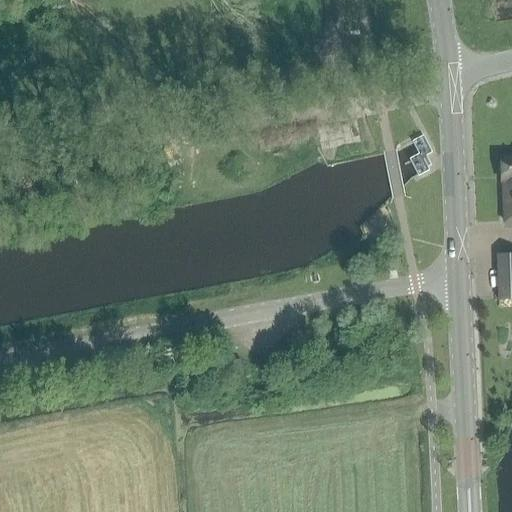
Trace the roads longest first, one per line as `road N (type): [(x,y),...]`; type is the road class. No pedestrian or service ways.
road 1 (unclassified): [(0,361),(454,278)]
road 2 (primary): [(467,511),(454,278)]
road 3 (primary): [(454,278),(447,70)]
